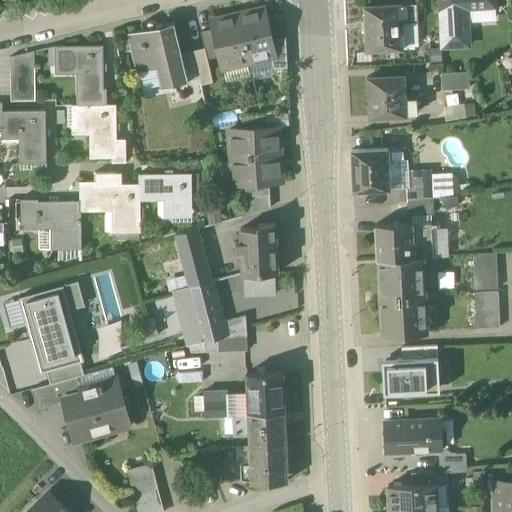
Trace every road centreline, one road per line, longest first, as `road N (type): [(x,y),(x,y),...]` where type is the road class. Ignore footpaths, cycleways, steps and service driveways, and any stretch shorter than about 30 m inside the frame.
road 1 (tertiary): [(309,0),(341,511)]
road 2 (residential): [(0,39),(152,0)]
